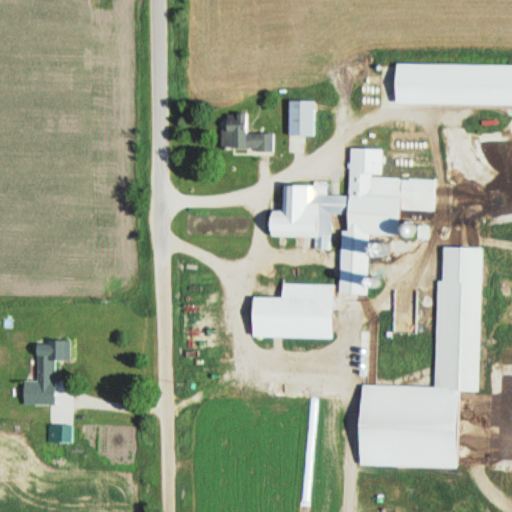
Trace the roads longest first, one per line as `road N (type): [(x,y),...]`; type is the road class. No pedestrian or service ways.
road 1 (residential): [(166,511),(162,242)]
road 2 (residential): [(162,242),(159,0)]
